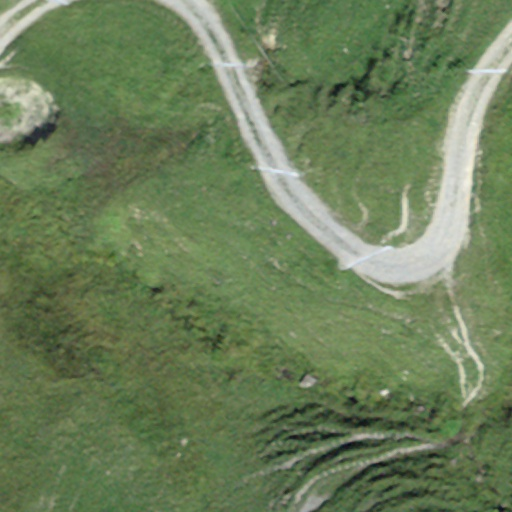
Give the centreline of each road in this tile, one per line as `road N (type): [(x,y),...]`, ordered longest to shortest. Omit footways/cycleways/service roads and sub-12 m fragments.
road 1 (track): [(188,0),(204,17),(280,181),(338,244),(369,262),(414,269),(442,252),(456,203)]
road 2 (track): [(511,41),(482,80),(463,138),(456,203)]
